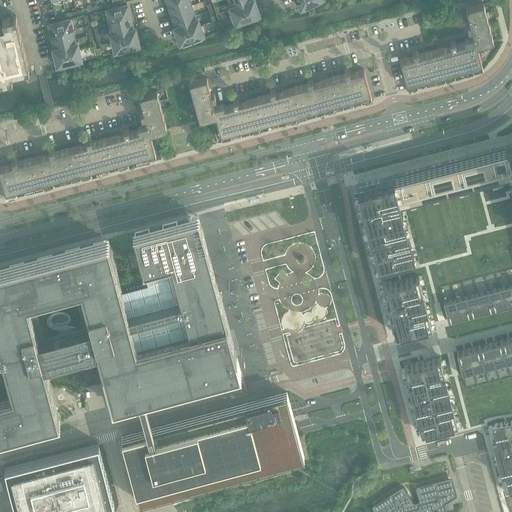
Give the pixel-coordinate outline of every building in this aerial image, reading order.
[(177,0),(168,3),(170,7),(169,7),(171,13),(191,6),(189,0),(177,0)] [(237,0),(231,2),(232,5),(230,6),(233,13),(256,5),(254,0),(237,0)] [(297,0),(300,6),(301,5),(301,6),(302,6),(304,9),(310,6),(311,7),(317,4),(316,3),(322,0),(297,0)] [(483,3),(466,8),(470,24),(469,24),(468,24),(468,25),(467,25),(467,26),(467,27),(468,31),(472,30),(473,36),(474,37),(475,36),(476,36),(479,45),(493,41),(483,3)] [(127,4),(107,9),(110,20),(130,15),(127,4)] [(258,17),(257,14),(258,13),(258,12),(259,12),(256,5),(233,13),(229,14),(232,22),(234,22),(236,25),(245,22),(246,23),(252,21),(252,19),(258,17)] [(191,6),(171,13),(173,19),(174,18),(175,22),(195,15),(191,6)] [(0,82),(13,79),(11,73),(16,71),(16,72),(29,68),(16,15),(2,18),(4,25),(0,25),(0,82)] [(130,15),(110,20),(112,30),(132,25),(130,15)] [(195,15),(175,22),(176,25),(175,26),(175,27),(177,33),(200,25),(198,17),(196,18),(195,15)] [(73,18),(49,24),(52,34),(72,29),(76,29),(73,18)] [(206,36),(205,32),(206,32),(204,24),(200,25),(177,33),(180,40),(181,41),(182,41),(183,44),(190,42),(190,43),(197,41),(196,39),(206,36)] [(112,30),(113,33),(111,33),(113,41),(137,35),(135,28),(134,28),(134,27),(133,28),(132,25),(112,30)] [(72,29),(52,34),(54,44),(74,39),(72,29)] [(138,42),(139,42),(137,35),(113,41),(115,49),(117,49),(118,52),(138,47),(137,44),(138,43),(138,42)] [(451,46),(437,49),(444,74),(446,82),(453,80),(451,72),(482,64),(477,45),(479,45),(476,36),(475,36),(474,37),(473,36),(464,38),(465,42),(456,44),(456,42),(455,42),(454,41),(453,41),(450,42),(451,46)] [(54,48),(55,55),(79,50),(77,42),(75,42),(74,39),(54,44),(55,47),(54,47),(54,48)] [(414,82),(444,74),(437,49),(419,54),(418,52),(418,51),(417,51),(416,51),(413,52),(414,56),(400,59),(409,92),(416,90),(414,82)] [(55,55),(57,63),(58,63),(59,63),(60,67),(80,61),(79,58),(81,58),(79,50),(55,55)] [(344,72),(345,74),(327,79),(333,104),(363,96),(365,104),(373,102),(364,69),(350,73),(349,69),(346,70),(345,70),(345,71),(344,72)] [(214,106),(212,99),(216,98),(215,94),(214,94),(214,93),(213,93),(212,93),(211,94),(206,77),(189,82),(199,120),(214,116),(211,107),(213,107),(214,107),(214,106)] [(308,84),(290,89),(296,114),(326,106),(328,114),(336,112),(333,104),(327,79),(313,83),(312,79),(309,80),(308,80),(308,81),(307,81),(307,82),(307,83),(308,84)] [(270,93),(270,94),(252,99),(259,124),(288,116),(291,124),(299,122),(296,114),(290,89),(276,93),(275,89),(271,90),(270,91),(270,92),(270,93)] [(167,129),(157,91),(139,95),(144,112),(142,112),(141,113),(141,114),(142,118),(145,117),(147,124),(147,125),(149,124),(148,124),(150,124),(152,133),(167,129)] [(223,103),(214,106),(214,107),(213,107),(211,107),(214,116),(216,116),(221,134),(251,126),(254,134),(261,132),(259,124),(252,99),(239,103),(238,99),(234,100),(233,100),(233,101),(233,102),(233,104),(224,106),(223,103)] [(124,133),(110,137),(117,162),(119,170),(127,168),(125,160),(155,152),(150,133),(152,133),(150,124),(148,124),(149,124),(147,125),(147,124),(137,126),(138,130),(129,132),(129,130),(128,129),(127,129),(123,130),(124,133)] [(90,139),(86,140),(87,143),(73,147),(80,172),(82,180),(90,178),(88,170),(117,162),(110,137),(92,142),(92,140),(91,139),(90,139)] [(511,144),(357,185),(363,208),(365,217),(379,270),(382,282),(387,300),(389,310),(391,315),(395,333),(409,329),(412,328),(414,328),(421,326),(431,323),(440,321),(447,319),(448,319),(455,317),(457,317),(462,315),(465,315),(477,312),(479,311),(484,310),(487,309),(499,306),(501,305),(506,304),(509,303),(511,302),(511,144)] [(50,180),(80,172),(73,147),(55,152),(55,150),(54,150),(54,149),(53,149),(52,149),(49,150),(50,153),(36,157),(42,182),(45,190),(52,188),(50,180)] [(15,159),(12,160),(12,163),(0,166),(0,171),(7,200),(15,198),(13,190),(42,182),(36,157),(18,162),(17,160),(16,159),(15,159)] [(0,434),(59,419),(48,377),(102,362),(107,383),(113,404),(139,397),(147,395),(240,370),(229,329),(217,284),(216,282),(216,281),(215,277),(212,268),(212,267),(208,254),(208,253),(205,242),(205,241),(202,230),(202,229),(198,216),(197,216),(185,219),(184,219),(172,223),(159,226),(158,226),(147,230),(146,230),(135,233),(134,233),(134,234),(137,245),(141,258),(146,277),(147,282),(121,289),(108,240),(0,268),(0,434)] [(134,253),(128,255),(131,268),(138,266),(134,253)] [(418,362),(404,365),(408,383),(410,388),(412,398),(417,415),(417,418),(421,432),(444,426),(445,429),(446,435),(446,436),(465,431),(488,425),(494,448),(496,458),(498,463),(504,486),(505,491),(505,492),(511,489),(511,337),(510,338),(507,338),(496,342),(493,342),(488,344),(485,344),(473,347),(471,348),(466,349),(463,350),(457,352),(449,353),(444,355),(440,356),(429,359),(423,360),(420,361),(418,362)] [(289,402),(286,393),(276,396),(267,398),(266,397),(246,403),(155,428),(148,430),(127,435),(123,437),(125,447),(139,500),(292,459),(303,456),(298,438),(297,433),(292,414),(289,402)] [(147,395),(139,397),(144,415),(148,430),(155,428),(151,413),(147,395)] [(30,460),(5,466),(10,488),(11,490),(15,505),(16,511),(89,511),(115,505),(98,442),(35,458),(35,457),(34,456),(29,457),(30,459),(30,460)] [(442,511),(441,506),(454,498),(449,480),(449,479),(448,479),(448,478),(447,478),(446,478),(418,486),(417,486),(417,487),(416,487),(416,488),(416,489),(420,505),(416,506),(404,488),(404,487),(403,487),(403,486),(402,486),(402,487),(401,487),(376,503),(375,504),(375,505),(376,506),(379,511),(442,511)]
